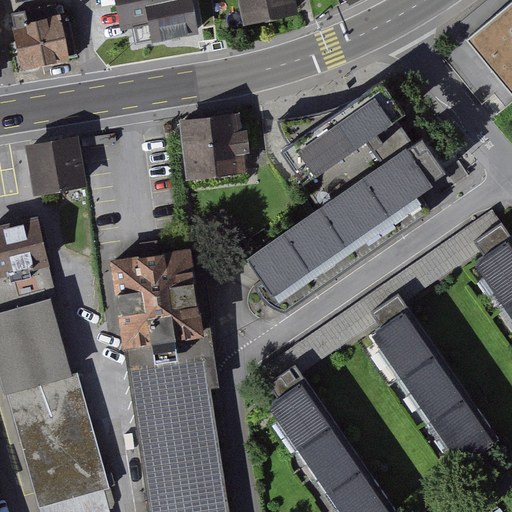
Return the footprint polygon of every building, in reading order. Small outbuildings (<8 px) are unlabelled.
[(153,48),(207,37),(199,0),(193,0),(179,3),(178,0),(122,0),(128,27),(148,22),(153,48)] [(284,0),(227,0),(232,25),(287,16),(284,0)] [(511,4),(468,42),(511,94),(511,4)] [(23,69),(75,59),(68,19),(15,28),(23,69)] [(286,143),(293,152),(281,161),(303,193),(314,185),(331,210),(250,265),(258,277),(276,303),(435,195),(445,188),(419,147),(406,156),(399,148),(391,136),(403,128),(383,92),(355,110),(282,127),(286,143)] [(185,127),(192,184),(250,176),(243,120),(185,127)] [(36,150),(42,193),(88,187),(82,144),(36,150)] [(458,165),(446,173),(456,187),(467,179),(458,165)] [(489,215),(261,370),(274,390),(502,234),(489,215)] [(37,220),(0,231),(0,272),(48,259),(37,220)] [(474,260),(511,316),(511,237),(510,235),(474,260)] [(123,266),(134,349),(214,339),(203,255),(123,266)] [(0,365),(42,511),(121,511),(48,259),(0,272),(0,365)] [(368,336),(457,465),(497,437),(407,309),(368,336)] [(134,349),(155,511),(236,511),(214,339),(134,349)] [(266,402),(340,511),(385,511),(392,508),(304,377),(266,402)]
